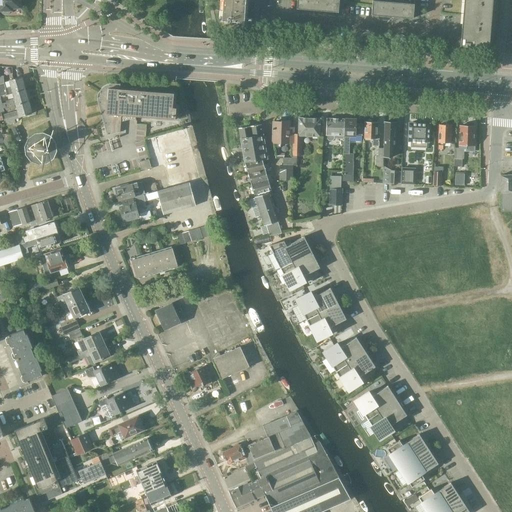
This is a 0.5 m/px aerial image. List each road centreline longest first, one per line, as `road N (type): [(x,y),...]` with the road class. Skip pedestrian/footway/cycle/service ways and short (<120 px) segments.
road 1 (residential): [(511,99),(498,122),(492,195),(349,222),(330,237),(341,269),(493,511)]
road 2 (tertiary): [(227,511),(81,176)]
road 3 (secondary): [(511,87),(215,62)]
road 4 (residential): [(269,19),(424,31),(435,0)]
road 5 (tertiary): [(81,176),(64,118),(62,48)]
